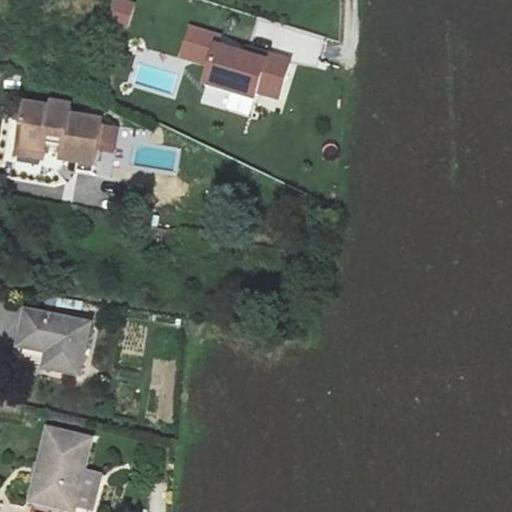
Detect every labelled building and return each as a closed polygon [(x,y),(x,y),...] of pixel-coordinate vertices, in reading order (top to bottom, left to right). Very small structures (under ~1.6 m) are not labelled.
[(111,0),(109,23),(131,26),(134,1),(123,0),(111,0)] [(270,59),(212,40),(199,85),(257,100),(262,94),(281,100),(292,59),(273,53),(270,59)] [(54,174),(73,177),(79,133),(44,127),(47,118),(27,114),(26,119),(0,114),(0,137),(2,138),(0,148),(0,160),(20,164),(21,155),(22,147),(40,152),(39,159),(37,171),(54,174)] [(0,167),(19,172),(20,164),(0,160),(0,148),(2,138),(0,137),(0,167)] [(21,155),(39,159),(40,152),(22,147),(21,155)] [(72,186),(73,177),(54,174),(53,183),(72,186)] [(62,333),(0,319),(0,356),(22,362),(19,378),(52,385),(62,333)] [(48,511),(63,444),(20,436),(5,510),(16,511),(48,511)]
